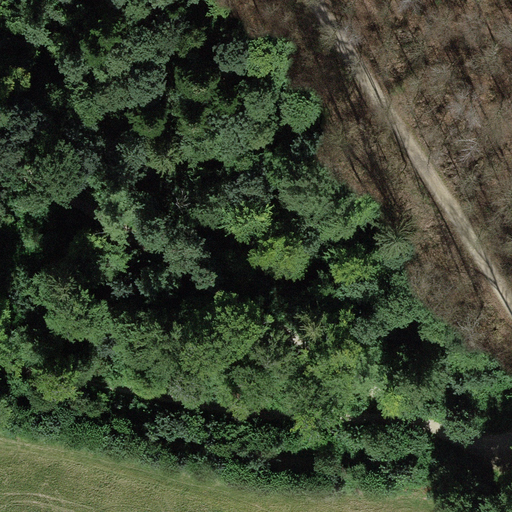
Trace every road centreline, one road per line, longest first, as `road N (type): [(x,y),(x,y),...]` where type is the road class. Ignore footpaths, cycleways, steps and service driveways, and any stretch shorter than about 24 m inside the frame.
road 1 (track): [(511,436),(488,445),(418,418),(226,404),(0,370)]
road 2 (track): [(0,155),(104,212),(418,418)]
road 3 (track): [(472,230),(137,0)]
road 4 (track): [(315,0),(511,296)]
